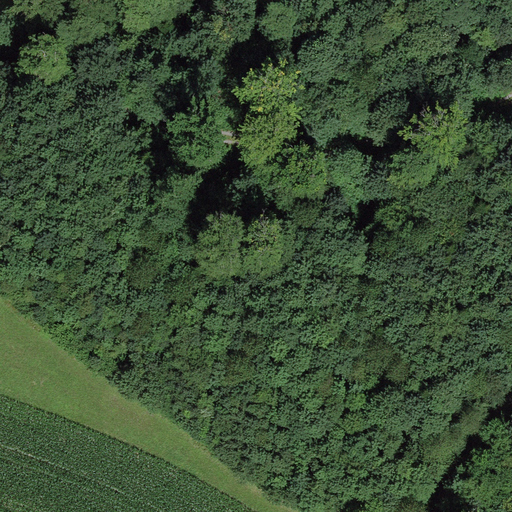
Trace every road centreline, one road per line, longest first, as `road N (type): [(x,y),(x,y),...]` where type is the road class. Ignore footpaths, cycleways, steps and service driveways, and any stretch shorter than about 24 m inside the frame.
road 1 (track): [(511,106),(394,139),(290,148),(170,129),(0,70)]
road 2 (track): [(433,511),(511,396)]
